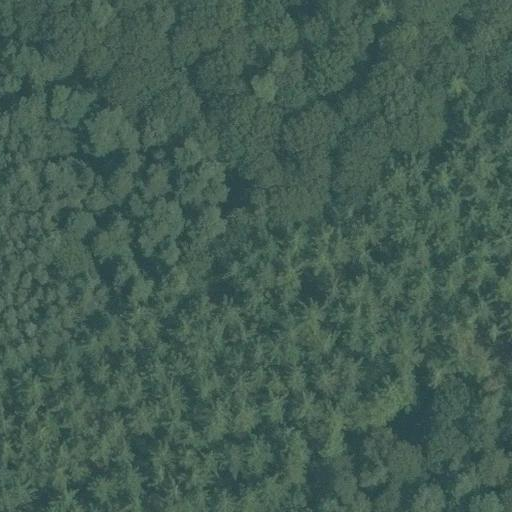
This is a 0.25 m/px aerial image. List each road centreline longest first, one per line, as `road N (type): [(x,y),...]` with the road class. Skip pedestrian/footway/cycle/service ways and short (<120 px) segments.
road 1 (track): [(0,397),(511,121)]
road 2 (track): [(511,379),(381,448),(316,511)]
